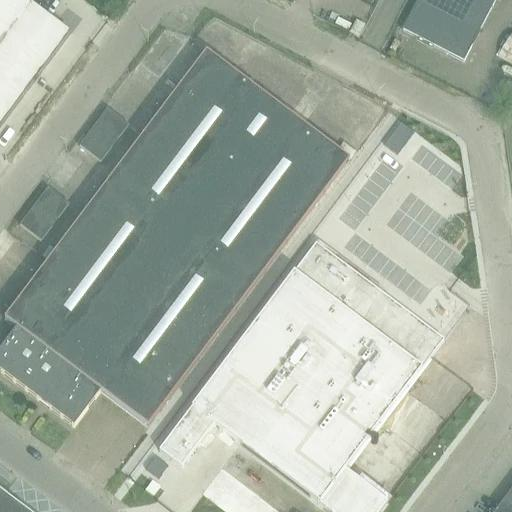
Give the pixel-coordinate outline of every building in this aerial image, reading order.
[(0,0),(0,129),(35,83),(71,35),(69,33),(68,35),(55,25),(57,24),(51,20),(46,16),(45,17),(32,8),(33,6),(29,4),(26,1),(25,2),(21,0),(0,0)] [(418,0),(403,32),(464,63),(496,0),(418,0)] [(349,34),(358,39),(365,26),(356,22),(349,34)] [(511,34),(498,57),(511,65),(511,34)] [(349,162),(250,87),(206,54),(4,321),(16,330),(0,351),(0,373),(74,429),(101,394),(148,429),(349,162)] [(170,99),(175,92),(159,78),(153,85),(170,99)] [(355,83),(346,102),(384,120),(393,101),(355,83)] [(79,148),(101,164),(129,127),(107,111),(79,148)] [(20,227),(41,243),(69,206),(48,190),(20,227)] [(293,275),(159,453),(182,470),(214,426),(327,511),(380,511),(387,504),(346,472),(444,342),(381,295),(384,291),(382,290),(380,293),(316,245),(295,274),(294,273),(293,275)] [(511,511),(511,490),(495,511),(511,511)] [(0,511),(24,511),(0,493),(0,511)]
